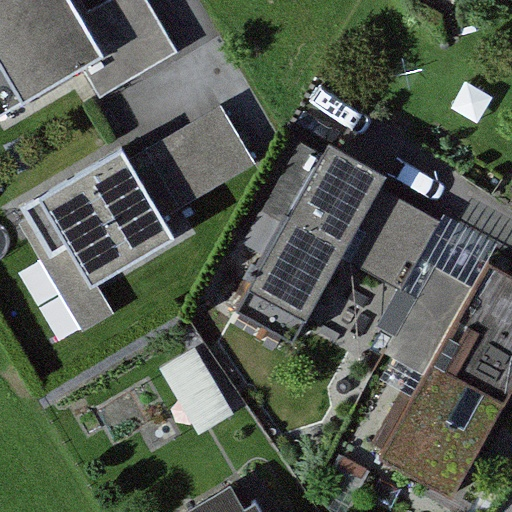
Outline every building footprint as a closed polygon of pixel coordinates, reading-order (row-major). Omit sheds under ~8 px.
[(91,0),(0,0),(0,40),(6,51),(0,54),(0,95),(13,118),(99,66),(114,91),(190,45),(162,0),(120,0),(99,13),(91,0)] [(270,160),(237,101),(142,153),(137,144),(29,205),(96,324),(124,308),(105,275),(188,229),(178,212),(270,160)] [(416,183),(348,145),(255,308),(323,347),(416,183)] [(511,409),(511,318),(481,302),(400,456),(469,492),(511,409)] [(196,341),(160,362),(198,428),(235,406),(196,341)] [(280,511),(258,475),(199,511),(280,511)]
